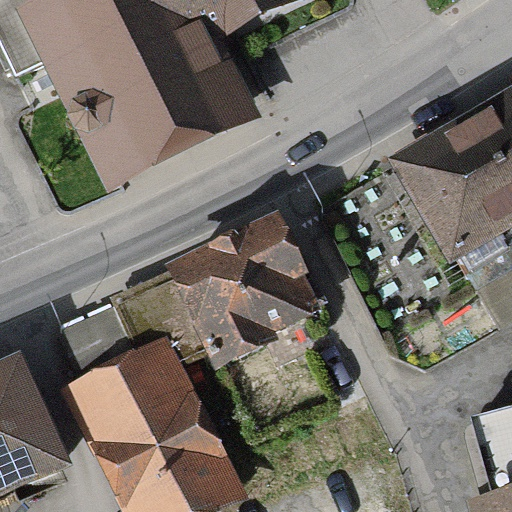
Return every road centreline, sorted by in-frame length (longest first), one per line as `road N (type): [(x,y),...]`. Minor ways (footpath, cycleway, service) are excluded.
road 1 (residential): [(437,511),(272,167)]
road 2 (residential): [(272,167),(0,295)]
road 3 (residential): [(511,21),(272,167)]
